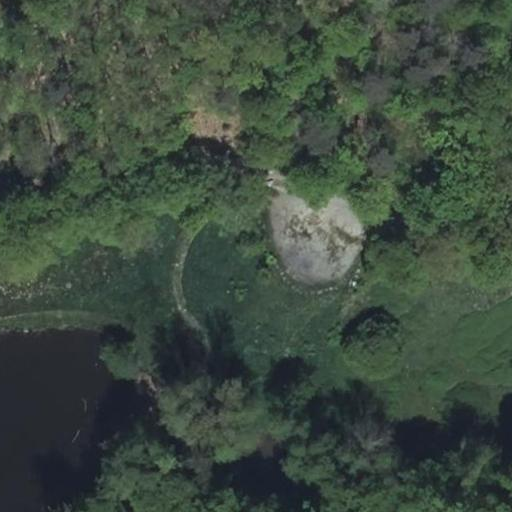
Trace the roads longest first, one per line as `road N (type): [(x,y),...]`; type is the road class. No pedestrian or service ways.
road 1 (track): [(267,180),(217,163),(80,199),(0,236)]
road 2 (track): [(511,188),(379,207),(314,201),(267,180)]
